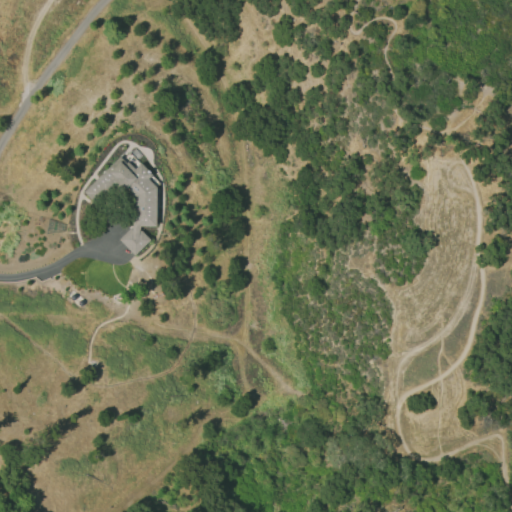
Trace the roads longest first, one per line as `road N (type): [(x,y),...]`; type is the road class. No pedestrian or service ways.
road 1 (track): [(511,505),(499,437),(421,461),(410,457),(397,427),(405,395),(445,373),(470,338),(481,286),(475,192)]
road 2 (track): [(398,404),(407,360),(448,328),(462,303),(478,230)]
